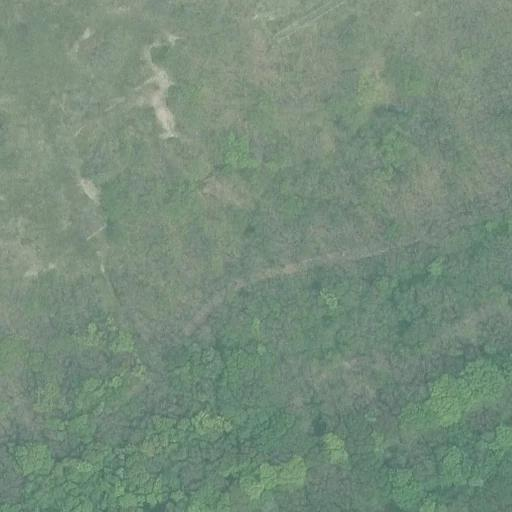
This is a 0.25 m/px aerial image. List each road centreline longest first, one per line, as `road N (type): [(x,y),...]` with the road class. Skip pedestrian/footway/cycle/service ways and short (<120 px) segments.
road 1 (unknown): [(511,310),(500,307),(446,335),(398,377),(375,366),(342,367),(304,382),(213,467),(195,472),(108,457),(57,487),(43,511)]
road 2 (track): [(232,511),(511,386)]
